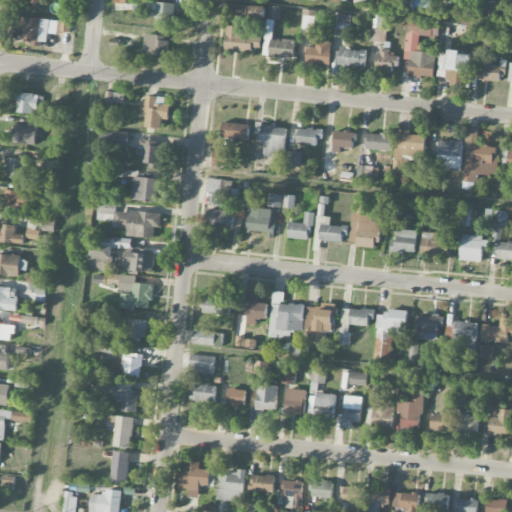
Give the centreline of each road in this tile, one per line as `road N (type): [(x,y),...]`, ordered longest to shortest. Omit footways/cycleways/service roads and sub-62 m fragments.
road 1 (residential): [(210,0),(156,511)]
road 2 (residential): [(511,116),(0,62)]
road 3 (residential): [(511,471),(165,435)]
road 4 (residential): [(511,293),(184,258)]
